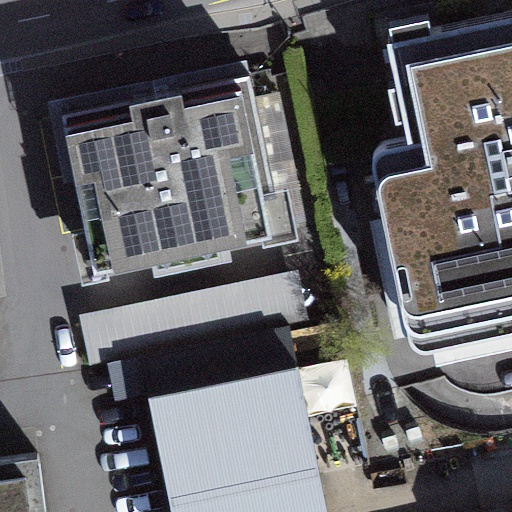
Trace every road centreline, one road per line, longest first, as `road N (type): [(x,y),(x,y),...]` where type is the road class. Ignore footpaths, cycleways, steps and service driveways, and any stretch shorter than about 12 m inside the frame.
road 1 (unknown): [(0,59),(73,309),(107,511)]
road 2 (primary): [(122,0),(0,26)]
